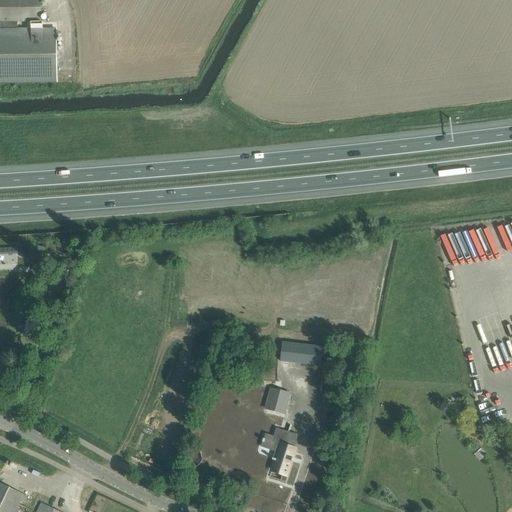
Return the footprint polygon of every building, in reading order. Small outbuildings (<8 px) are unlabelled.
[(0,0),(0,82),(57,82),(58,82),(57,27),(43,27),(43,21),(41,21),(40,0),(0,0)] [(495,230),(448,240),(454,272),(502,262),(495,230)] [(320,365),(322,346),(283,342),(281,361),(320,365)] [(271,389),(266,408),(282,413),(283,410),(286,411),(290,394),(271,389)] [(275,461),(272,470),(286,475),(295,449),(294,448),(284,445),(289,432),(291,425),(290,425),(288,432),(283,430),(276,428),(274,436),(272,442),(274,443),(272,450),(275,452),(272,460),(275,461)] [(227,428),(223,444),(263,454),(267,439),(227,428)] [(252,483),(258,465),(219,452),(213,470),(252,483)] [(0,511),(15,511),(20,502),(25,504),(28,497),(23,495),(0,483),(0,511)] [(59,511),(41,503),(37,511),(59,511)]
